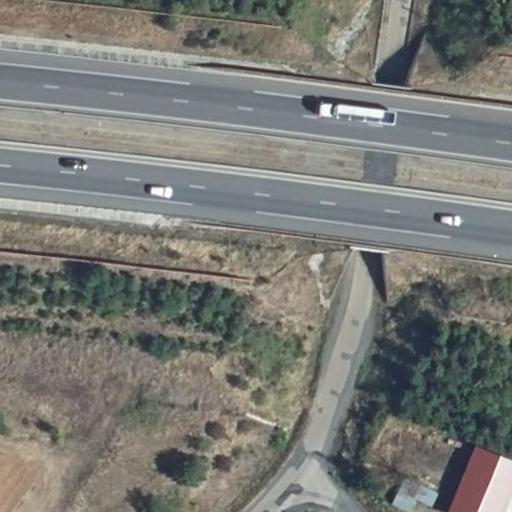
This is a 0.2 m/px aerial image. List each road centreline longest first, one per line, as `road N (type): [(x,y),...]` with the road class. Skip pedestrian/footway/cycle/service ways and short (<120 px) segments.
road 1 (motorway): [(0,158),(511,216)]
road 2 (motorway): [(511,135),(0,80)]
road 3 (unclassified): [(300,473),(369,254),(398,0)]
